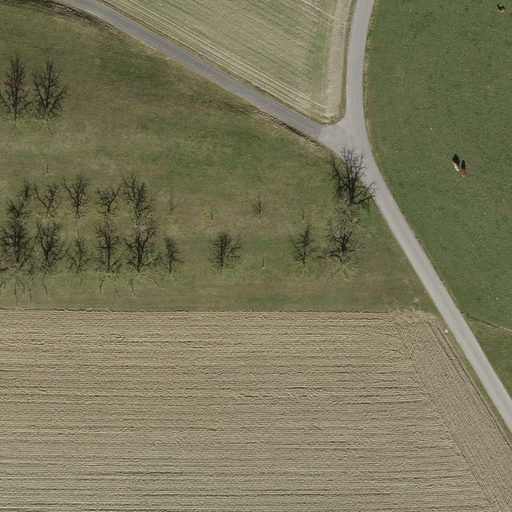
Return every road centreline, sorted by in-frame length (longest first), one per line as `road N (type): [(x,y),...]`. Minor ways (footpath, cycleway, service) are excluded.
road 1 (residential): [(369,0),(355,87),(361,162),(511,415)]
road 2 (track): [(70,0),(361,162)]
